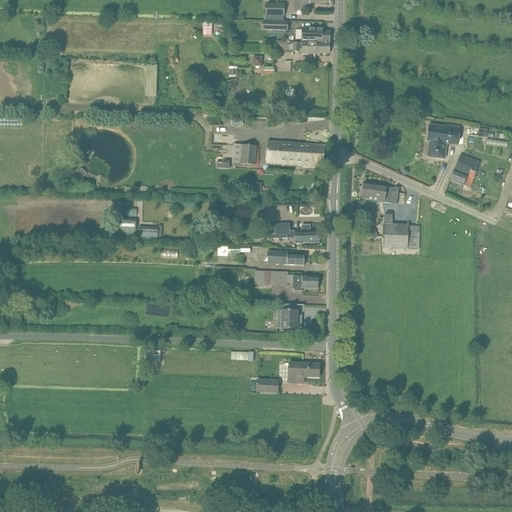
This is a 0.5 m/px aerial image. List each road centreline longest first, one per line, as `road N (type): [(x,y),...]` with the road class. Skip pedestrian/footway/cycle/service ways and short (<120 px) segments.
road 1 (tertiary): [(334,346),(339,0)]
road 2 (unclassified): [(334,346),(0,335)]
road 3 (tertiary): [(511,437),(401,420),(356,428)]
